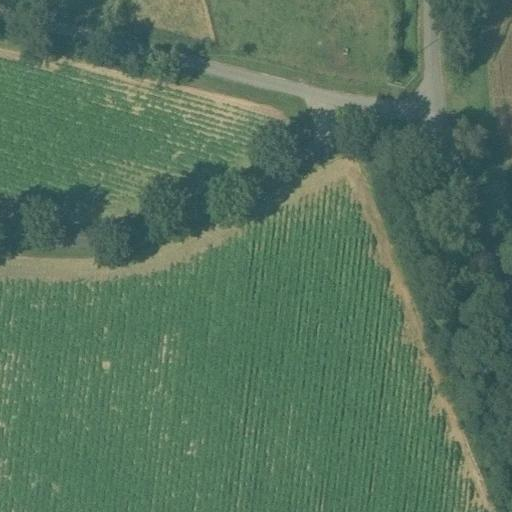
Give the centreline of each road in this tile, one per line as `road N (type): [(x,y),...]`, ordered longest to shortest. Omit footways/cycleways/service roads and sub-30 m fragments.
road 1 (unclassified): [(0,11),(362,106),(437,114)]
road 2 (unclassified): [(437,114),(511,280)]
